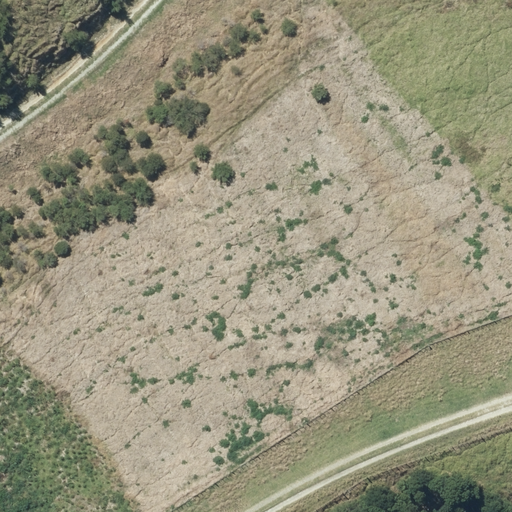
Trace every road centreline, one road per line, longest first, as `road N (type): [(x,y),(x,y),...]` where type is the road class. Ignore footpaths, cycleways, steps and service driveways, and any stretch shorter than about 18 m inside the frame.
road 1 (unknown): [(511,401),(348,465),(265,511)]
road 2 (unknown): [(0,128),(53,90),(147,0)]
